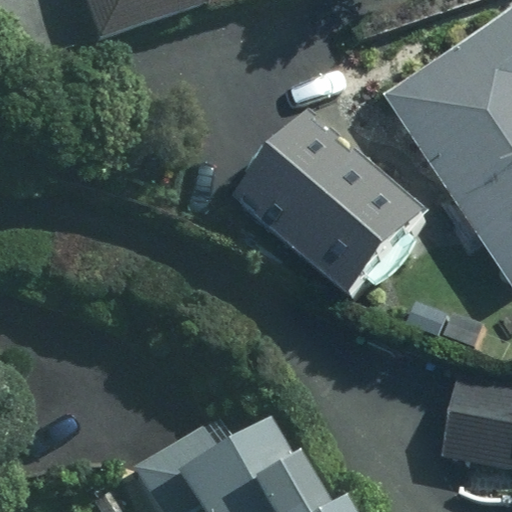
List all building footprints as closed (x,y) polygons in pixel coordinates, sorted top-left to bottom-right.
[(201,0),(81,0),(98,50),(207,15),(201,0)] [(511,21),(391,100),(511,282),(511,21)] [(433,221),(317,119),(239,208),(355,310),(433,221)] [(473,488),(511,484),(511,375),(463,380),(473,488)] [(347,511),(341,502),(325,511),(320,511),(265,423),(232,443),(217,421),(131,474),(155,511),(347,511)]
